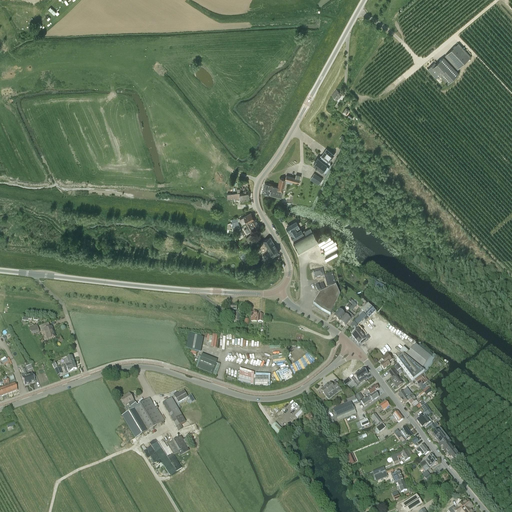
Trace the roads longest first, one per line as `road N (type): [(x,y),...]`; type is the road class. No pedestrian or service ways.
road 1 (tertiary): [(278,290),(288,263),(255,190),(365,0)]
road 2 (tertiary): [(278,290),(189,290),(0,270)]
road 3 (unclassified): [(88,379),(136,366),(278,399),(336,364)]
road 4 (tertiary): [(486,511),(357,352)]
road 5 (track): [(391,87),(498,0)]
